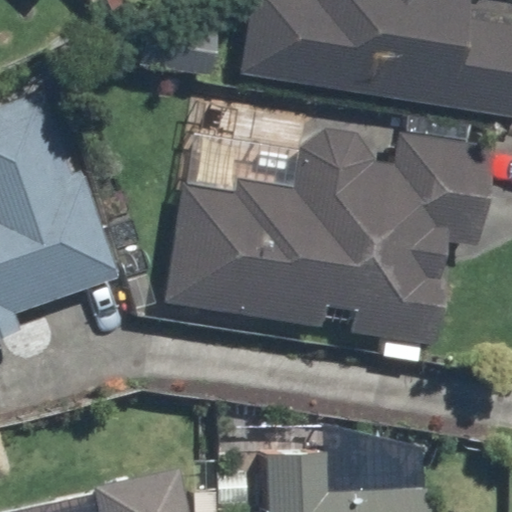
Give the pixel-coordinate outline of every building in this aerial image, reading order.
[(246,0),(235,67),(511,112),(511,16),(467,9),(468,0),(246,0)] [(136,12),(129,60),(213,72),(220,23),(136,12)] [(0,332),(20,325),(14,308),(118,270),(51,81),(0,98),(0,332)] [(179,177),(160,298),(433,341),(450,237),(479,242),(495,141),(395,125),(390,160),(377,158),(355,127),(318,121),(293,142),(287,180),(235,172),(233,185),(179,177)] [(430,511),(429,481),(407,482),(405,442),(263,449),(266,511),(430,511)] [(0,504),(0,511),(187,511),(177,465),(0,504)]
